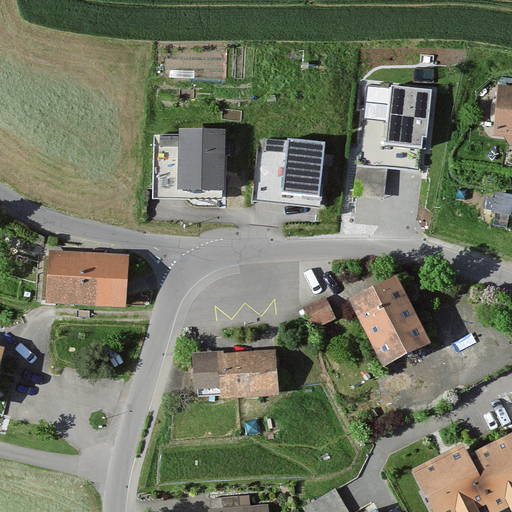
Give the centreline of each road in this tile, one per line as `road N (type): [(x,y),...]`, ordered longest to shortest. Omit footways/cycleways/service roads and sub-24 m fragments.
road 1 (tertiary): [(190,266),(220,252),(404,248),(511,284)]
road 2 (tertiary): [(119,472),(168,303),(190,266)]
road 3 (tertiary): [(190,266),(172,251),(51,220),(0,192)]
road 4 (residential): [(119,472),(0,448)]
